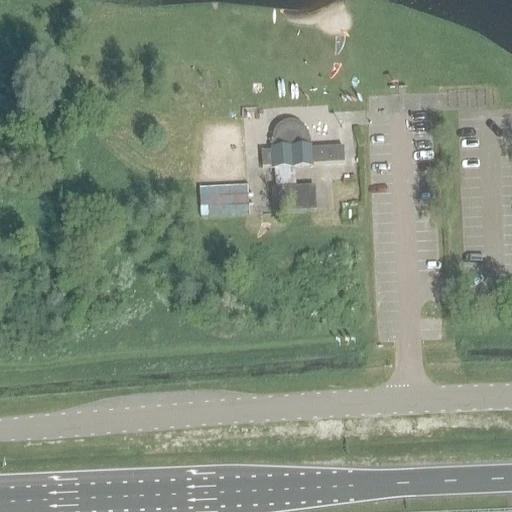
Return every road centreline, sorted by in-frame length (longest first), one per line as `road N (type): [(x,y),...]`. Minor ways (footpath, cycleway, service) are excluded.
road 1 (unclassified): [(0,429),(511,398)]
road 2 (trunk): [(511,480),(0,504)]
